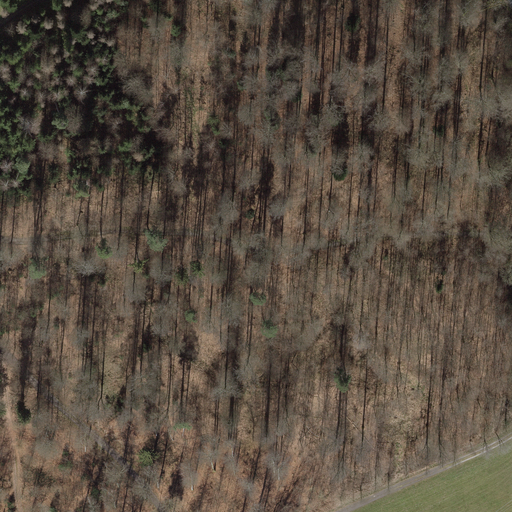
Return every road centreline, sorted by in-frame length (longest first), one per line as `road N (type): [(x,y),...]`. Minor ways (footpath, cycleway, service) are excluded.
road 1 (track): [(166,511),(124,458),(50,399),(0,345)]
road 2 (track): [(511,435),(348,511)]
